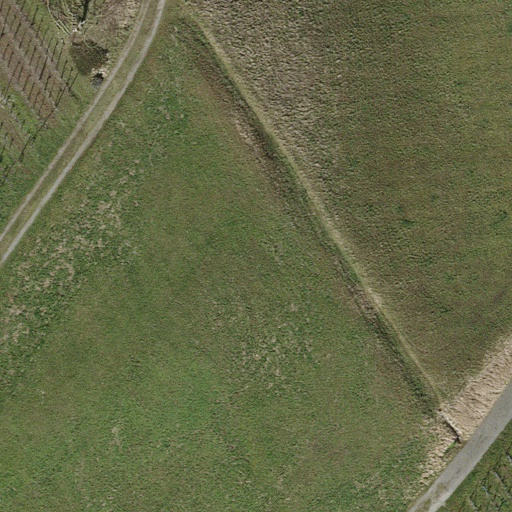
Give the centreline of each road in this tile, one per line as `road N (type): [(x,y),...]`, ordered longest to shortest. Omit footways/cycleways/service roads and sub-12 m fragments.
road 1 (track): [(153,0),(83,129),(0,253)]
road 2 (track): [(511,400),(420,511)]
